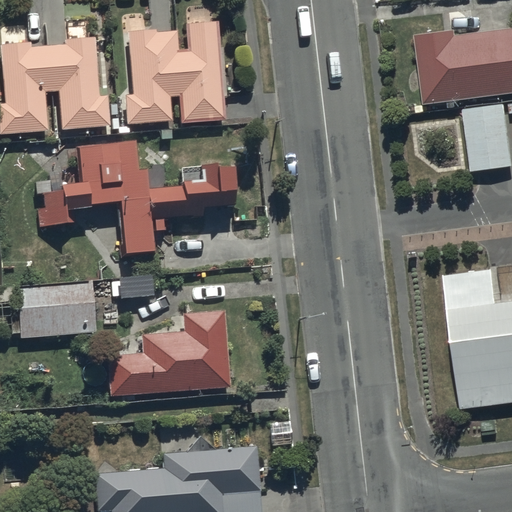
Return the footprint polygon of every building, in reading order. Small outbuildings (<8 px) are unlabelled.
[(222,120),(217,21),(188,23),(190,53),(177,54),(176,32),(155,33),(155,31),(128,33),(132,97),(125,97),(127,124),(171,122),(169,96),(181,95),(182,122),(222,120)] [(453,29),(414,34),(423,103),(511,92),(511,27),(454,35),(453,29)] [(6,102),(0,102),(0,113),(1,133),(49,130),(46,91),(59,90),(61,129),(111,126),(109,94),(100,94),(97,36),(66,38),(66,43),(32,45),(32,40),(3,42),(6,102)] [(502,104),(462,109),(469,171),(510,166),(502,104)] [(167,234),(166,218),(206,216),(205,207),(236,204),(235,193),(237,193),(235,160),(203,162),(204,180),(182,182),(183,186),(149,189),(148,170),(137,171),(135,144),(79,148),(81,182),(61,184),(61,193),(40,194),(43,225),(79,222),(77,206),(123,203),(127,253),(156,251),(155,235),(167,234)] [(489,267),(450,272),(464,383),(467,403),(511,396),(511,297),(493,299),(489,267)] [(155,276),(116,278),(117,297),(156,295),(155,276)] [(18,287),(21,337),(96,332),(93,282),(18,287)] [(107,355),(110,396),(232,387),(226,310),(184,313),(185,329),(141,332),(143,352),(107,355)] [(262,511),(258,447),(163,454),(164,468),(93,473),(96,511),(113,510),(113,511),(262,511)]
